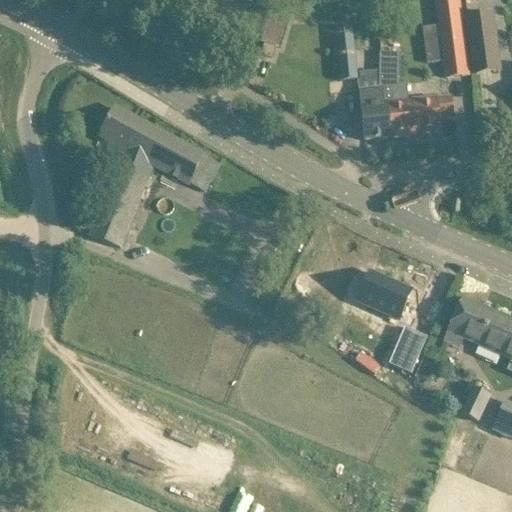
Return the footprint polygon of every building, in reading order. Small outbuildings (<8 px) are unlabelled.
[(434,0),(438,28),(422,30),(427,65),(443,63),(445,80),(469,77),(459,0),(434,0)] [(501,72),(492,14),(465,18),(473,76),(501,72)] [(355,50),(337,52),(338,60),(341,85),(357,82),(359,82),(358,74),(355,50)] [(378,91),(359,93),(364,142),(365,142),(391,139),(389,118),(395,118),(393,104),(401,87),(401,55),(401,54),(381,53),(379,53),(379,54),(379,55),(379,72),(379,91),(378,91)] [(395,118),(389,118),(391,139),(440,134),(439,121),(439,120),(453,118),(451,97),(437,98),(408,101),(406,86),(401,87),(393,104),(395,118)] [(90,237),(108,245),(122,249),(153,166),(204,194),(219,167),(115,109),(100,137),(123,149),(90,237)] [(417,282),(375,263),(362,293),(404,311),(417,282)] [(511,359),(511,323),(462,302),(445,342),(460,348),(464,338),(511,359)] [(411,376),(427,339),(405,330),(389,366),(411,376)] [(460,416),(478,424),(491,397),(472,389),(460,416)] [(511,405),(504,402),(491,433),(511,441),(511,405)]
